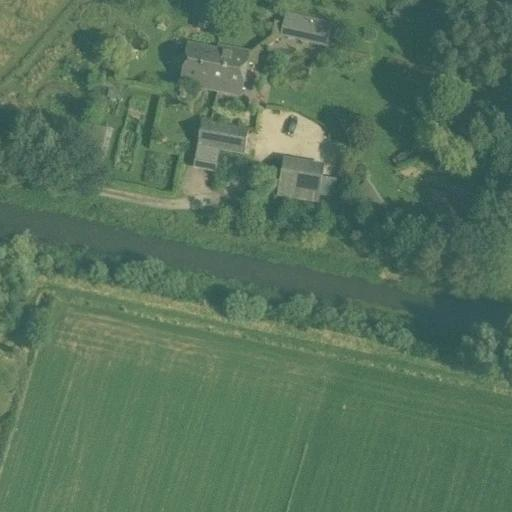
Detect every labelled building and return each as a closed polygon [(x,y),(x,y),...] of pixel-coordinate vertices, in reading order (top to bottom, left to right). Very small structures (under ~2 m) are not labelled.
[(327,49),(332,23),(285,13),(279,38),(327,49)] [(212,67),(216,51),(188,45),(181,82),(210,88),(209,91),(218,93),(223,70),(212,67)] [(223,70),(218,93),(240,97),(249,53),(219,48),(218,51),(216,51),(212,67),(223,70)] [(279,121),(328,129),(334,92),(285,84),(279,121)] [(94,86),(92,95),(99,97),(101,87),(94,86)] [(15,127),(45,139),(51,124),(21,113),(15,127)] [(244,155),(248,131),(201,123),(197,146),(244,155)] [(297,161),(283,159),(277,199),(290,202),(297,161)]
